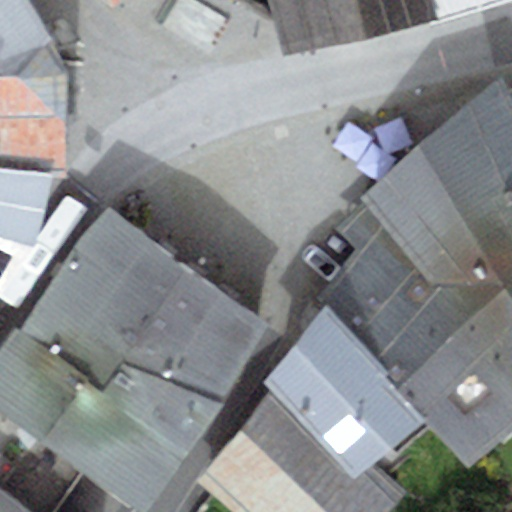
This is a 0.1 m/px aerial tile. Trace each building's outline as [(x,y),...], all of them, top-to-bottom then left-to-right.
[(62,55),(24,0),(0,0),(0,157),(41,161),(61,162),(62,55)] [(291,0),(301,33),(309,37),(429,10),(428,4),(426,0),(291,0)] [(511,105),(498,79),(471,96),(374,187),(386,207),(397,223),(334,305),(424,398),(465,448),(511,409),(511,105)] [(0,256),(21,220),(33,220),(41,161),(0,157),(0,256)] [(105,342),(213,394),(226,367),(259,315),(110,204),(83,233),(7,352),(0,362),(0,388),(47,421),(105,342)] [(424,398),(334,305),(279,376),(351,455),(355,453),(424,398)] [(105,342),(47,421),(89,452),(144,490),(213,394),(105,342)] [(351,455),(279,376),(208,466),(258,511),(374,511),(397,489),(355,453),(351,455)] [(47,421),(0,388),(0,477),(46,511),(47,511),(89,452),(47,421)] [(46,511),(0,477),(0,511),(46,511)]
